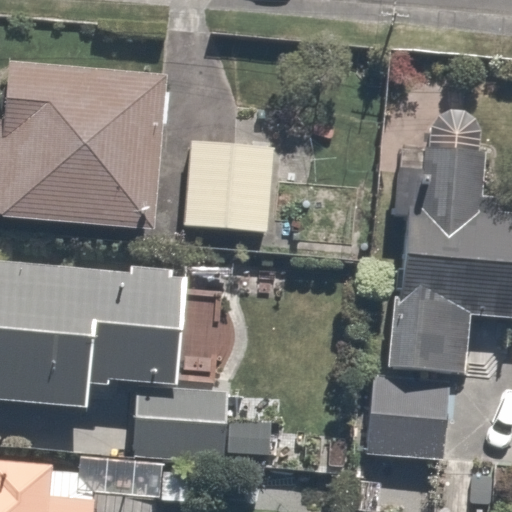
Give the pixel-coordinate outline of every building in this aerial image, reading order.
[(159,68),(0,55),(0,227),(146,239),(159,68)] [(365,376),(446,385),(454,318),(511,324),(511,206),(473,202),(482,122),(430,116),(423,181),(387,177),(365,376)] [(277,146),(181,135),(170,223),(267,235),(277,146)] [(155,386),(167,264),(0,247),(0,400),(66,407),(68,378),(124,384),(155,386)] [(446,385),(365,376),(357,449),(438,458),(446,385)] [(155,386),(124,384),(117,452),(257,466),(261,422),(214,417),(217,393),(155,386)] [(0,511),(77,511),(78,501),(42,498),(45,460),(0,456),(0,511)]
